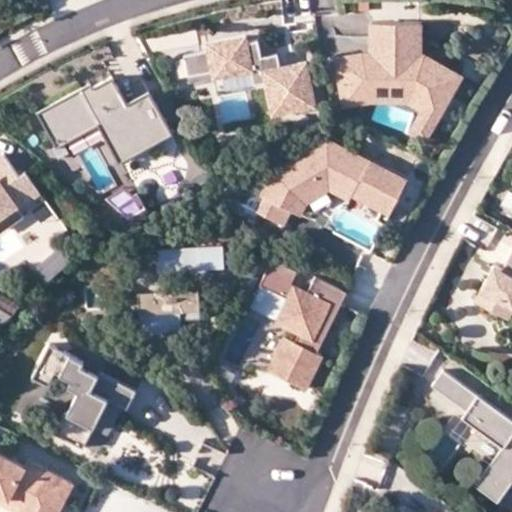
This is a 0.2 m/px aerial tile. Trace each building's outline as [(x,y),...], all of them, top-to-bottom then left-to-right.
[(422,52),(418,52),(418,19),(371,20),(371,34),(396,34),(396,51),(371,51),(360,51),(336,56),(341,86),(366,81),(368,92),(395,92),(396,86),(439,108),(459,72),(422,52)] [(262,79),(267,102),(287,98),(289,108),(312,103),(303,59),(288,62),(278,64),(275,50),(259,53),(255,37),(244,39),(242,32),(203,40),(205,47),(181,52),(185,73),(210,68),(211,75),(248,67),(251,81),(262,79)] [(371,44),(371,51),(396,51),(396,34),(371,34),(371,44)] [(210,68),(185,73),(186,80),(211,75),(210,68)] [(80,85),(38,109),(57,141),(97,118),(119,156),(170,127),(148,88),(126,101),(118,87),(114,79),(110,73),(92,84),(83,89),(80,85)] [(118,87),(126,101),(148,88),(140,75),(118,87)] [(89,79),(80,85),(83,89),(92,84),(89,79)] [(395,92),(368,92),(366,81),(341,86),(344,101),(370,96),(395,97),(418,110),(434,118),(439,108),(396,86),(395,92)] [(287,98),(267,102),(269,112),(289,108),(287,98)] [(409,128),(424,136),(434,118),(418,110),(409,128)] [(331,148),(278,178),(261,215),(287,228),(294,214),(300,217),(306,204),(318,197),(330,190),(338,185),(358,195),(371,168),(331,148)] [(0,212),(14,203),(16,205),(40,189),(26,169),(19,174),(4,152),(0,154),(0,212)] [(409,187),(371,168),(358,195),(396,214),(409,187)] [(118,217),(143,209),(135,184),(110,192),(118,217)] [(358,195),(338,185),(330,190),(355,202),(358,195)] [(14,203),(0,212),(0,229),(1,231),(23,215),(16,205),(14,203)] [(493,262),(475,298),(497,310),(503,298),(511,302),(511,246),(507,256),(502,266),(493,262)] [(57,247),(42,261),(51,272),(66,258),(57,247)] [(225,250),(159,254),(160,274),(140,275),(142,315),(163,314),(164,334),(174,334),(185,333),(184,323),(204,322),(203,305),(192,306),(191,292),(171,293),(170,274),(227,271),(225,250)] [(284,336),(268,369),(304,386),(321,352),(310,348),(315,339),(320,341),(341,299),(345,289),(314,274),(306,291),(289,283),(296,268),(272,256),(259,283),(287,297),(276,320),(298,331),(293,340),(284,336)] [(42,261),(35,267),(45,278),(51,272),(42,261)] [(202,291),(191,292),(192,306),(203,305),(202,291)] [(511,302),(503,298),(497,310),(508,315),(511,306),(511,302)] [(0,310),(0,335),(1,336),(16,319),(0,310)] [(163,314),(142,315),(144,336),(164,334),(163,314)] [(48,342),(30,376),(46,385),(53,371),(69,379),(66,385),(77,391),(66,412),(64,411),(53,431),(82,446),(92,426),(106,398),(121,405),(125,407),(131,396),(135,389),(98,370),(96,373),(80,365),(82,360),(48,342)] [(437,376),(431,384),(466,409),(461,416),(502,446),(474,484),(497,500),(511,479),(511,418),(442,368),(437,376)] [(106,398),(92,426),(106,433),(121,405),(106,398)] [(0,493),(25,506),(21,511),(54,511),(70,480),(26,458),(23,463),(0,451),(0,493)] [(12,511),(21,511),(25,506),(0,493),(0,501),(15,509),(12,511)]
